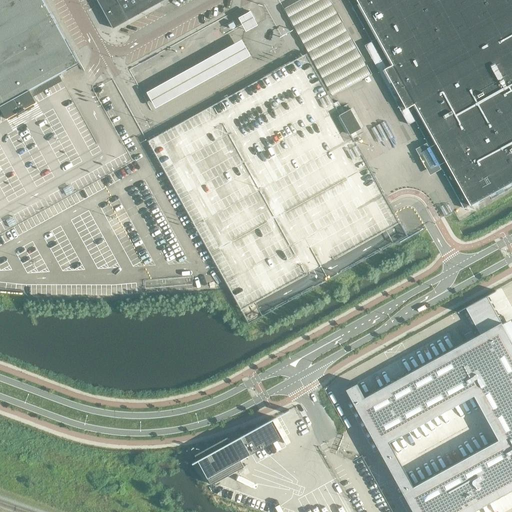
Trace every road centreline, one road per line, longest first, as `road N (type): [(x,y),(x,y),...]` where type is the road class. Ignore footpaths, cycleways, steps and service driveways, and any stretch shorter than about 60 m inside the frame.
road 1 (tertiary): [(511,237),(186,410),(100,412),(0,377)]
road 2 (tertiary): [(0,397),(98,430),(191,427),(264,396),(511,258)]
road 3 (unclassified): [(220,0),(116,53),(105,51),(72,0)]
